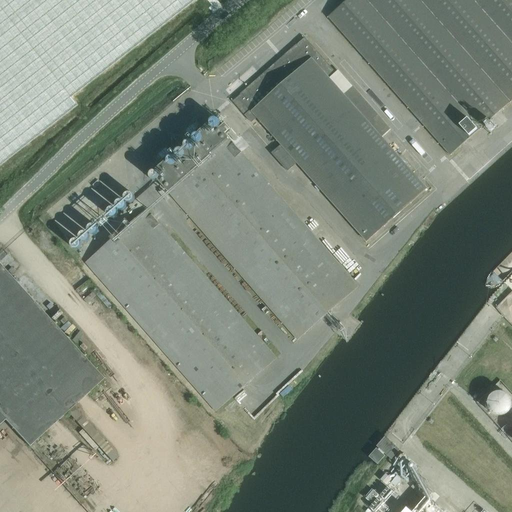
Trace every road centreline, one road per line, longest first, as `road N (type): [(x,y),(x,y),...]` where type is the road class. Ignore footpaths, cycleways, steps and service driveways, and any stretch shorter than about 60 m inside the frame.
road 1 (unknown): [(0,223),(156,415),(159,434),(145,461),(82,511)]
road 2 (unclassified): [(0,216),(242,0)]
road 3 (unknown): [(213,93),(318,11)]
